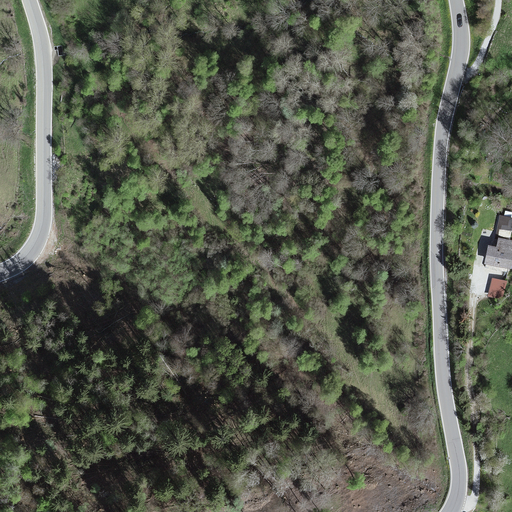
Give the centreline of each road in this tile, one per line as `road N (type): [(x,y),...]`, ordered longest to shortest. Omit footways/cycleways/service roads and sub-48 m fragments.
road 1 (tertiary): [(451,511),(459,482),(442,374),(437,244),(438,180),(461,39),(456,0)]
road 2 (tertiary): [(29,0),(44,72),(44,231),(0,273)]
